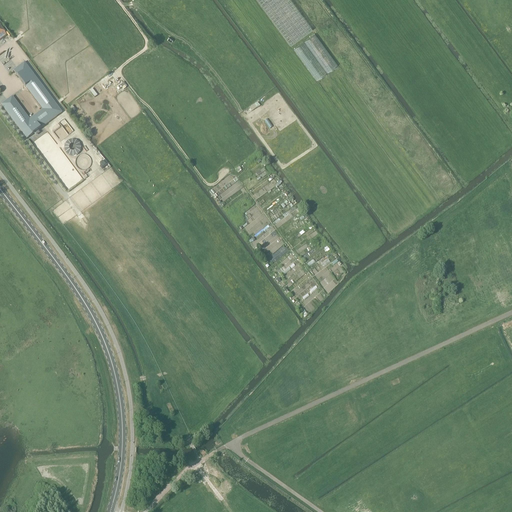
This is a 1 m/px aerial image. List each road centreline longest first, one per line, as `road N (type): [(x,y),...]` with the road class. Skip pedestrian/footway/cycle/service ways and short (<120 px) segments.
road 1 (secondary): [(109,511),(121,443),(104,341),(70,280),(0,189)]
road 2 (track): [(225,173),(204,181),(120,74),(146,39),(117,0)]
